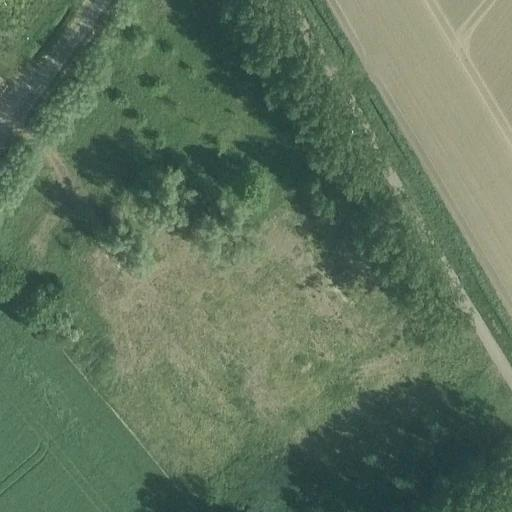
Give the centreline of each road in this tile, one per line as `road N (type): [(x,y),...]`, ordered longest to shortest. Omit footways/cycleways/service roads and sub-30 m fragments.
road 1 (track): [(281,0),(511,383)]
road 2 (unclassified): [(0,143),(105,0)]
